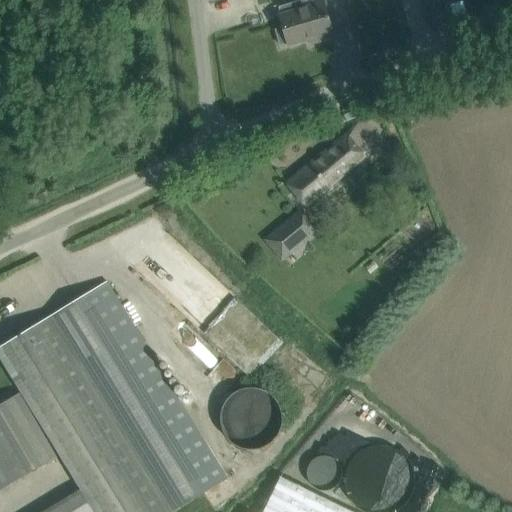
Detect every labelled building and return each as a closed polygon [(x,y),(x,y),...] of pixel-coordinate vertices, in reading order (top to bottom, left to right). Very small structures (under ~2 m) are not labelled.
[(322,0),(319,0),(314,2),(308,3),(306,0),(302,0),(279,7),(281,15),(280,16),(284,27),(276,29),(280,45),(288,43),(289,45),(316,37),(318,42),(333,38),(322,0)] [(287,184),(300,199),(307,208),(382,144),(361,119),(352,126),(354,128),(287,184)] [(281,262),(317,233),(299,210),(263,239),(281,262)] [(126,314),(116,297),(107,282),(0,346),(0,358),(80,489),(94,511),(174,511),(228,479),(209,449),(126,314)] [(240,382),(220,422),(261,442),(281,403),(240,382)] [(0,489),(1,491),(57,458),(19,394),(0,405),(0,489)] [(352,505),(407,507),(409,449),(354,447),(352,505)] [(312,479),(334,486),(341,460),(319,454),(312,479)] [(351,511),(281,478),(263,511),(351,511)]
